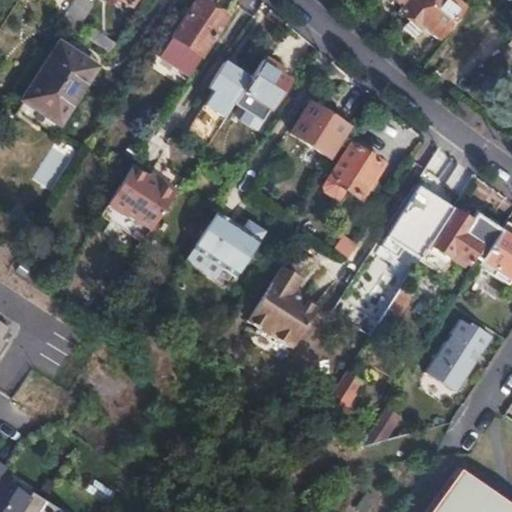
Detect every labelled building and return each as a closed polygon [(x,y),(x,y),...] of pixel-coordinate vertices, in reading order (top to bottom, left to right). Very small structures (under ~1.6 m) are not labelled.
[(85,0),(71,0),(59,20),(75,30),(91,4),(85,0)] [(193,50),(199,54),(223,17),(197,0),(195,0),(171,36),(193,50)] [(406,0),(401,7),(398,11),(420,29),(422,26),(436,37),(461,6),(453,0),(406,0)] [(93,30),(88,38),(108,51),(113,43),(93,30)] [(59,44),(23,99),(59,122),(94,67),(59,44)] [(182,87),(203,57),(199,54),(193,50),(173,80),(182,87)] [(261,58),(234,102),(262,120),(285,83),(276,76),(279,70),(261,58)] [(246,76),(224,62),(206,88),(212,92),(177,144),(178,145),(198,158),(233,103),(231,102),(246,76)] [(308,104),(290,133),(308,145),(325,156),(344,128),(308,104)] [(325,156),(308,145),(302,155),(319,166),(325,156)] [(349,145),(323,186),(323,191),(334,198),(338,197),(343,189),(358,198),(380,164),(349,145)] [(123,178),(100,213),(140,239),(167,196),(171,189),(152,176),(145,187),(143,192),(137,188),(123,178)] [(413,266),(450,209),(417,188),(380,245),(413,266)] [(204,230),(193,247),(236,275),(265,230),(253,221),(246,231),(216,212),(204,230)] [(470,255),(478,260),(497,230),(477,218),(473,226),(468,223),(451,212),(429,247),(444,257),(445,256),(448,252),(464,263),(470,255)] [(473,215),(468,223),(473,226),(477,218),(473,215)] [(497,230),(478,260),(486,264),(485,269),(504,281),(507,277),(511,280),(511,229),(502,223),(497,230)] [(341,237),(333,249),(344,257),(353,245),(341,237)] [(294,289),(297,284),(301,276),(283,264),(250,317),(293,345),(319,304),(305,295),(294,289)] [(307,291),(297,284),(294,289),(305,295),(307,291)] [(401,284),(376,322),(387,328),(411,291),(401,284)] [(456,317),(421,369),(453,389),(473,359),(467,356),(472,347),(478,351),(488,335),(468,321),(466,323),(456,317)] [(0,324),(0,358),(8,346),(3,343),(10,332),(0,324)] [(92,325),(83,338),(91,343),(93,343),(101,331),(92,325)] [(336,381),(320,407),(337,417),(353,392),(336,381)] [(369,429),(384,439),(400,413),(385,404),(369,429)] [(359,443),(359,445),(384,439),(369,429),(359,443)] [(224,475),(198,511),(250,511),(268,485),(235,464),(227,477),(224,475)] [(425,511),(511,511),(511,509),(454,469),(425,511)] [(0,478),(0,511),(23,511),(32,498),(0,478)] [(32,498),(23,511),(58,511),(59,511),(34,495),(32,498)]
